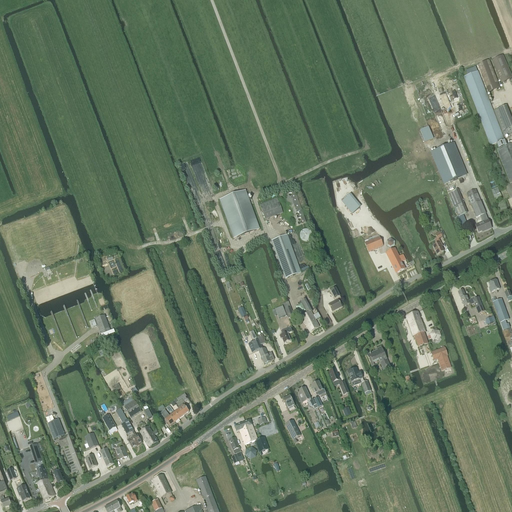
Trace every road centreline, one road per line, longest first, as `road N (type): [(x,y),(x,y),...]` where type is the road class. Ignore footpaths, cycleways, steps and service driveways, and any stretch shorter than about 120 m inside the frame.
road 1 (unclassified): [(59,502),(399,286),(511,228)]
road 2 (tertiary): [(84,511),(511,251)]
